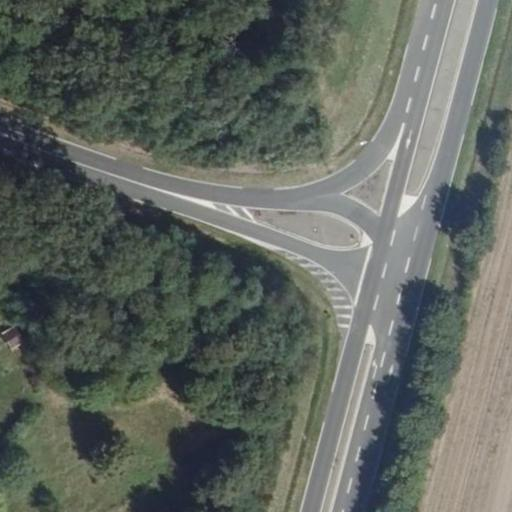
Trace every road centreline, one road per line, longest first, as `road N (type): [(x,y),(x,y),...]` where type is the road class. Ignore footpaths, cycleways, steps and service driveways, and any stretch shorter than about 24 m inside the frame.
road 1 (primary): [(414,266),(490,0)]
road 2 (secondary): [(136,182),(374,276)]
road 3 (primary): [(351,511),(414,266)]
road 4 (primary): [(374,276),(313,511)]
road 5 (primary): [(430,47),(384,238)]
road 6 (secondary): [(323,196),(242,197),(136,182)]
road 7 (secondary): [(430,47),(392,134),(323,196)]
road 8 (secondary): [(0,133),(136,182)]
